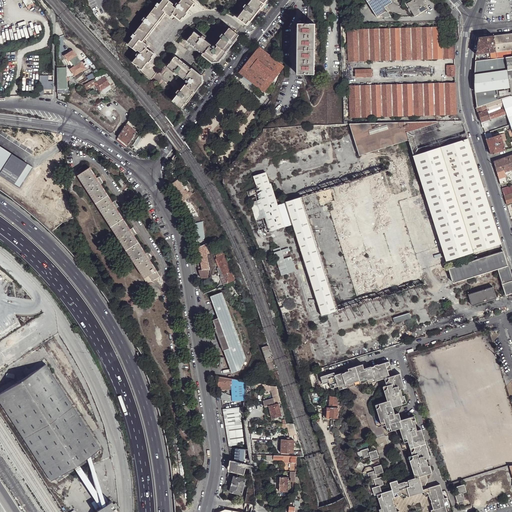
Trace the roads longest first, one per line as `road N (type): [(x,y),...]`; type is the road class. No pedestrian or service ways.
road 1 (motorway): [(164,511),(152,430),(124,349),(83,283),(0,204)]
road 2 (primary): [(146,174),(179,234),(216,449),(205,511)]
road 3 (unclassified): [(126,511),(112,430),(79,350),(36,291),(0,259)]
road 4 (motorway): [(0,223),(88,318),(129,414)]
road 5 (motorway): [(0,235),(69,306),(129,414)]
road 6 (residential): [(281,0),(146,174)]
road 7 (tertiary): [(484,162),(466,102),(470,30)]
